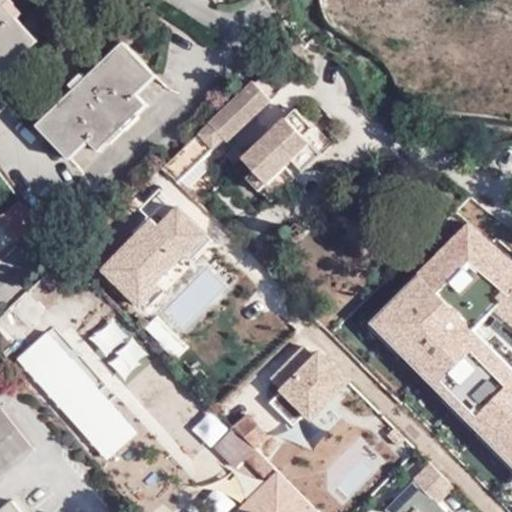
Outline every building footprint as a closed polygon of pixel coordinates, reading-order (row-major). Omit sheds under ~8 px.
[(0,0),(0,70),(2,73),(39,40),(19,18),(6,4),(9,2),(7,0),(0,0)] [(6,4),(19,18),(24,13),(11,0),(10,0),(9,2),(6,4)] [(309,40),(306,36),(295,46),(299,50),(309,40)] [(132,88),(150,70),(124,42),(88,79),(86,78),(75,87),(77,89),(39,126),(66,153),(85,135),(91,141),(101,151),(111,142),(107,137),(134,111),(138,115),(148,105),(138,94),(132,88)] [(157,77),(150,70),(132,88),(138,94),(157,77)] [(75,87),(86,78),(82,74),(72,84),(75,87)] [(256,83),(166,167),(179,180),(201,159),(223,138),(226,141),(271,100),(256,83)] [(259,177),(278,197),(327,149),(309,130),(314,125),(299,109),(244,161),(259,177)] [(111,142),(138,115),(134,111),(107,137),(111,142)] [(85,135),(66,153),(73,160),(91,141),(85,135)] [(511,157),(502,157),(501,198),(511,198),(511,157)] [(201,159),(179,180),(187,188),(209,167),(201,159)] [(353,204),(382,176),(370,164),(341,192),(353,204)] [(269,207),(278,197),(259,177),(249,186),(269,207)] [(145,222),(96,270),(139,314),(161,293),(153,286),(185,255),(192,259),(211,241),(159,188),(135,211),(145,222)] [(0,214),(0,222),(18,243),(38,225),(16,200),(0,214)] [(511,260),(468,226),(368,320),(511,465),(511,260)] [(105,248),(90,233),(80,244),(94,258),(105,248)] [(269,271),(288,290),(299,280),(281,259),(269,271)] [(343,326),(348,333),(356,325),(350,319),(343,326)] [(333,335),(339,342),(348,333),(343,326),(333,335)] [(47,334),(15,358),(108,461),(138,434),(47,334)] [(349,386),(321,358),(288,392),(298,403),(288,414),(316,442),(353,405),(341,393),(349,386)] [(236,402),(224,415),(236,427),(257,448),(269,436),(262,429),(266,425),(262,419),(257,424),(236,402)] [(35,450),(2,408),(0,409),(0,470),(4,475),(35,450)] [(257,448),(236,427),(215,446),(236,467),(245,458),(257,448)] [(293,485),(257,448),(245,458),(267,479),(233,511),(309,511),(288,489),(293,485)] [(446,511),(438,503),(454,488),(430,462),(379,510),(381,511),(446,511)] [(24,511),(14,500),(0,511),(24,511)]
